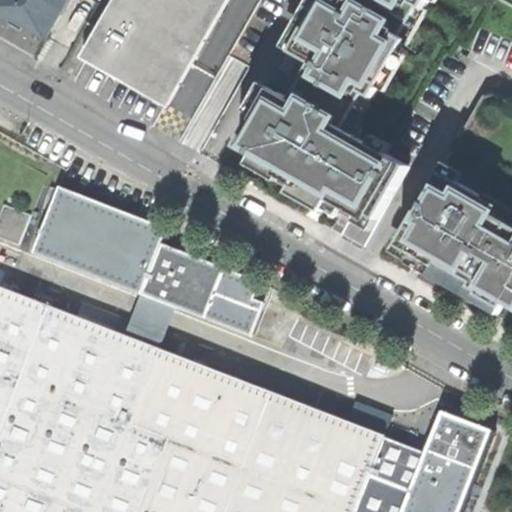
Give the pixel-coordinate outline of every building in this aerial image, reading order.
[(97,0),(101,2),(102,0),(0,0),(0,7),(21,19),(48,35),(68,0),(97,0)] [(167,103),(225,0),(119,0),(87,57),(129,81),(167,103)] [(259,165),(254,173),(341,223),(346,215),(352,218),(350,223),(375,238),(416,165),(394,152),(400,144),(373,129),(368,137),(367,136),(371,128),(365,124),(385,89),(388,91),(407,57),(399,52),(402,47),(410,52),(435,9),(432,7),(436,1),(439,2),(439,0),(305,0),(295,19),(304,24),(302,28),(299,27),(273,71),(295,83),(290,92),(279,86),(273,97),(264,92),(231,149),(259,165)] [(459,511),(462,507),(492,428),(443,409),(427,451),(159,346),(175,306),(252,336),(262,310),(251,305),(261,282),(161,242),(165,230),(60,186),(34,249),(142,291),(126,334),(0,284),(0,511),(459,511)] [(423,226),(415,241),(484,284),(482,288),(511,305),(511,212),(462,186),(457,194),(440,186),(418,224),(423,226)]
